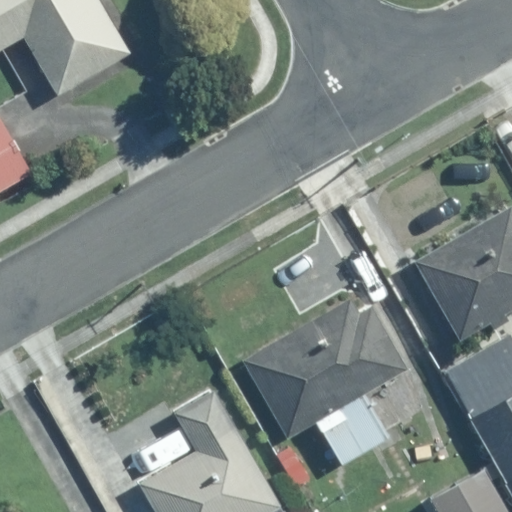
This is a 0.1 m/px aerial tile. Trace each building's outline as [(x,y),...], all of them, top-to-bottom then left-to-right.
[(107,0),(0,0),(0,49),(26,33),(61,91),(73,84),(77,91),(140,55),(107,0)] [(2,108),(0,109),(0,190),(38,168),(2,108)] [(511,198),(511,197),(415,256),(464,335),(511,305),(511,198)] [(360,290),(244,353),(288,436),(318,420),(339,461),(393,431),(371,390),(405,372),(360,290)] [(511,335),(447,372),(508,482),(511,479),(511,335)] [(198,447),(136,479),(153,511),(288,511),(220,383),(176,407),(198,447)] [(511,511),(511,506),(489,465),(432,495),(441,511),(511,511)]
